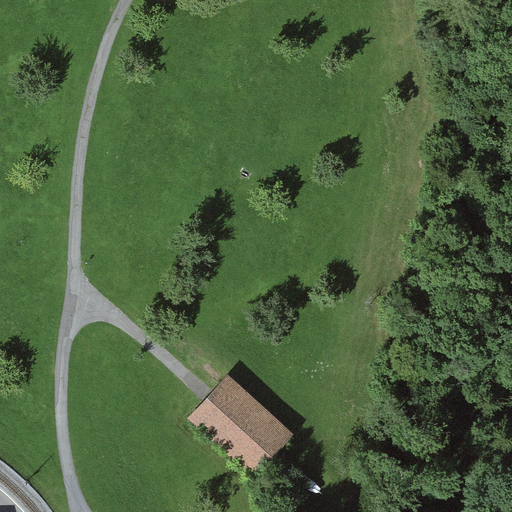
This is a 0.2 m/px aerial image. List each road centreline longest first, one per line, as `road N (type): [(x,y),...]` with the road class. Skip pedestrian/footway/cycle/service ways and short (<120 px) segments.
road 1 (track): [(77,511),(55,402),(72,303),(71,223),(83,129),(127,0)]
road 2 (track): [(72,303),(195,405)]
